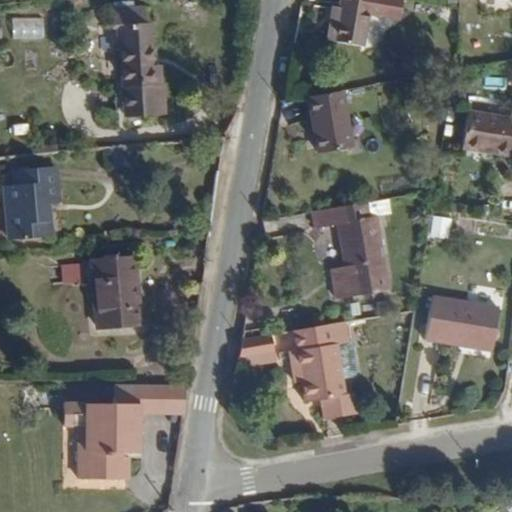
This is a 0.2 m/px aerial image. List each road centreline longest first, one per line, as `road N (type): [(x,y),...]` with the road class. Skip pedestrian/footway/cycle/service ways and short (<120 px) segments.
road 1 (unclassified): [(277,0),(195,482)]
road 2 (residential): [(511,432),(195,482)]
